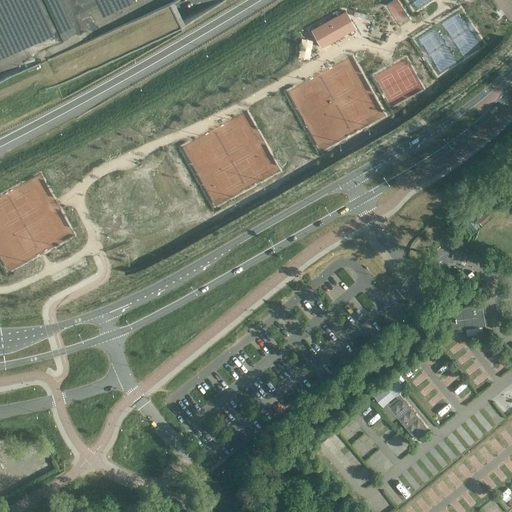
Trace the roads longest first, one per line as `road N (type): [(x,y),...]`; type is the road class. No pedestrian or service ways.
road 1 (primary): [(511,69),(434,132),(103,314)]
road 2 (primary): [(110,336),(427,162),(511,87)]
road 3 (motorway): [(0,143),(255,0)]
road 4 (motorway): [(0,94),(198,0)]
road 5 (motorway): [(0,59),(125,0)]
road 6 (residential): [(0,412),(124,375)]
